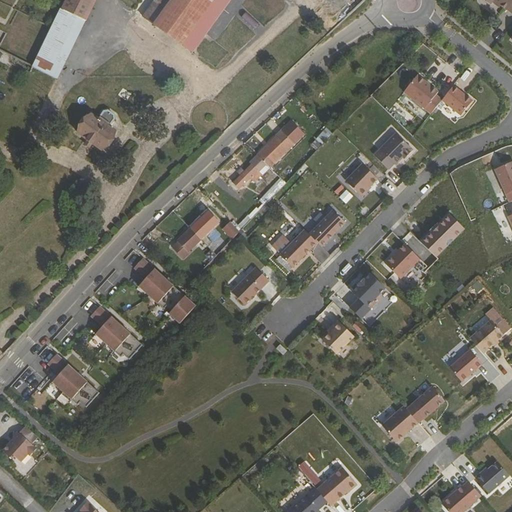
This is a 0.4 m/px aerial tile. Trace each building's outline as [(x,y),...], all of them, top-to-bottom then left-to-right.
[(66,0),(34,68),(56,78),(93,0),(66,0)] [(155,26),(173,0),(156,0),(144,18),(155,26)] [(173,0),(155,26),(180,44),(212,0),(173,0)] [(229,0),(212,0),(180,44),(192,52),(229,0)] [(511,12),(511,0),(485,0),(490,3),(492,0),(495,0),(500,4),(506,9),(507,8),(511,12)] [(404,91),(431,113),(442,99),(436,94),(439,91),(418,74),(404,91)] [(454,85),(442,99),(461,115),(473,100),(454,85)] [(116,132),(109,126),(115,119),(114,114),(109,110),(104,111),(98,119),(91,114),(77,133),(102,151),(116,132)] [(317,150),(331,130),(324,125),(310,145),(317,150)] [(270,168),(293,145),(281,132),(258,155),(259,156),(270,168)] [(407,135),(390,152),(405,167),(413,159),(416,156),(418,158),(424,152),(407,135)] [(252,165),(234,184),(240,189),(250,178),(255,183),(270,168),(259,156),(251,164),(252,165)] [(511,158),(494,167),(508,200),(511,198),(511,158)] [(373,166),(356,183),(371,198),(388,181),(373,166)] [(386,196),(394,193),(390,185),(383,188),(386,196)] [(219,220),(223,217),(213,205),(209,209),(219,220)] [(342,212),(319,236),(327,244),(331,248),(355,224),(342,212)] [(214,227),(219,222),(211,214),(206,219),(214,227)] [(450,214),(421,243),(435,257),(464,228),(450,214)] [(206,219),(204,217),(178,241),(188,251),(214,227),(206,219)] [(221,228),(231,239),(241,229),(231,218),(221,228)] [(314,232),(289,256),(302,269),(327,244),(319,236),(314,232)] [(394,254),(385,264),(399,279),(420,259),(405,244),(398,251),(399,252),(395,255),(394,254)] [(152,270),(158,264),(152,259),(147,265),(152,270)] [(164,270),(158,264),(152,270),(147,265),(143,269),(155,279),(164,270)] [(164,270),(155,279),(148,287),(173,310),(176,307),(181,312),(178,315),(188,324),(204,307),(164,270)] [(258,276),(240,293),(254,306),(271,289),(258,276)] [(393,291),(379,276),(373,282),(372,281),(366,287),(367,288),(360,294),(367,301),(358,310),(369,321),(378,312),(374,309),(379,304),(393,291)] [(109,307),(103,313),(108,318),(114,312),(109,307)] [(120,317),(114,312),(108,318),(103,313),(100,316),(111,327),(120,317)] [(151,345),(120,317),(111,327),(104,335),(129,358),(132,355),(138,360),(151,345)] [(491,319),(470,337),(483,353),(488,348),(490,349),(495,345),(494,343),(497,340),(504,335),(491,319)] [(363,340),(348,324),(341,331),(343,333),(339,336),(332,343),(346,357),(363,340)] [(280,344),(276,348),(283,355),(287,351),(280,344)] [(471,350),(450,368),(461,381),(482,363),(471,350)] [(65,354),(56,364),(64,371),(68,367),(65,365),(71,359),(65,354)] [(77,365),(71,359),(65,365),(68,367),(64,371),(68,374),(77,365)] [(107,393),(77,365),(68,374),(61,382),(85,405),(88,402),(94,407),(107,393)] [(432,387),(406,409),(417,423),(423,418),(423,419),(444,401),(432,387)] [(406,409),(403,407),(381,426),(395,442),(417,423),(406,409)] [(20,437),(10,449),(19,457),(21,455),(27,460),(34,452),(37,454),(43,447),(38,442),(45,435),(32,423),(26,431),(19,431),(20,437)] [(511,487),(511,472),(507,467),(498,475),(492,480),(491,478),(485,484),(498,499),(511,487)] [(350,470),(332,486),(346,502),(364,486),(350,470)] [(470,490),(450,507),(453,511),(475,511),(483,505),(470,490)] [(324,511),(313,498),(297,511),(324,511)]
